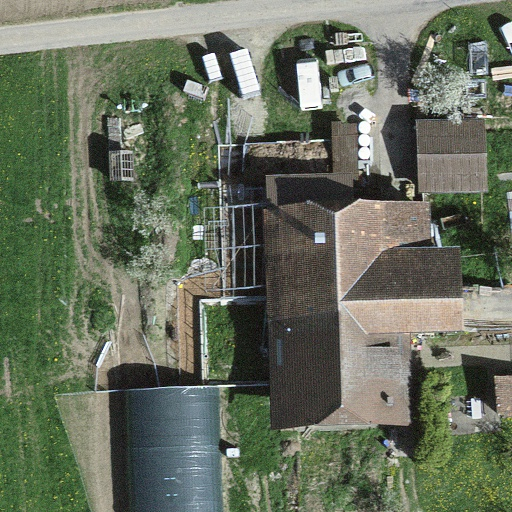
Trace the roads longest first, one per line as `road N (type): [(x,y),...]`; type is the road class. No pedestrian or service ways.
road 1 (unclassified): [(511,2),(0,56)]
road 2 (track): [(397,171),(390,15)]
